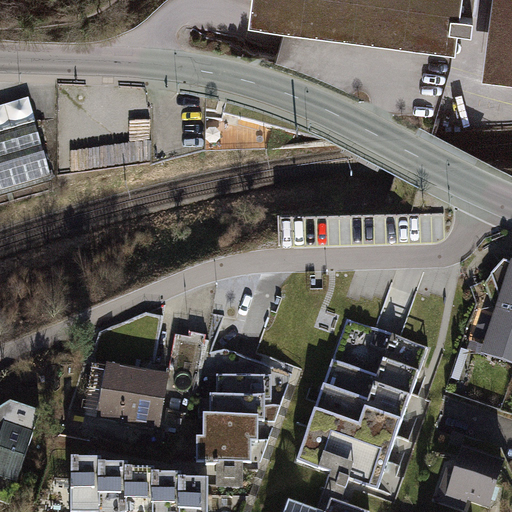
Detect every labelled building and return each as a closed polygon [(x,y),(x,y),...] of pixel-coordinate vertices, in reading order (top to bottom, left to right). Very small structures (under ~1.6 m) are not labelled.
[(255,0),(256,2),(453,26),(454,20),(457,20),(472,22),(474,0),(255,0)] [(511,0),(504,0),(497,59),(511,61),(511,0)] [(453,26),(256,2),(254,16),(286,20),(452,41),(453,26)] [(452,41),(286,20),(283,29),(276,54),(439,100),(447,76),(452,57),(457,20),(454,20),(453,26),(452,41)] [(0,193),(52,178),(36,124),(0,134),(0,193)] [(511,356),(511,265),(504,263),(492,277),(503,304),(488,348),(511,356)] [(429,349),(348,320),(298,462),(334,475),(331,484),(346,489),(349,480),(379,490),(429,349)] [(199,375),(206,340),(191,338),(190,343),(175,340),(170,369),(199,375)] [(103,393),(98,418),(160,429),(168,384),(134,378),(135,372),(108,367),(108,369),(94,367),(90,390),(103,393)] [(273,377),(218,377),(218,397),(211,397),(211,419),(204,419),(204,439),(198,439),(197,463),(206,463),(206,465),(221,465),(221,463),(252,463),(252,443),(259,443),(259,422),(265,422),(266,401),(272,401),(273,377)] [(41,414),(11,404),(0,410),(0,501),(10,505),(41,414)] [(503,467),(464,453),(450,492),(490,505),(503,467)] [(71,511),(99,511),(100,467),(102,467),(102,462),(73,462),(71,511)] [(128,467),(102,467),(100,467),(99,511),(125,511),(127,472),(128,472),(128,467)] [(155,472),(128,472),(127,472),(125,511),(152,511),(153,477),(155,477),(155,472)] [(182,478),(155,477),(153,477),(152,511),(179,511),(180,482),(182,482),(182,478)] [(208,511),(209,483),(182,482),(180,482),(179,511),(208,511)] [(318,511),(289,501),(285,511),(318,511)]
